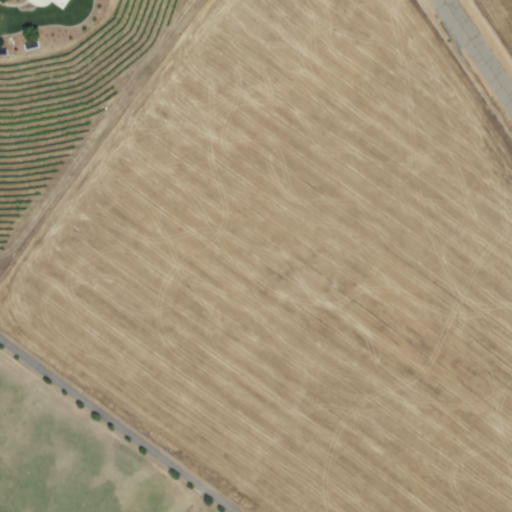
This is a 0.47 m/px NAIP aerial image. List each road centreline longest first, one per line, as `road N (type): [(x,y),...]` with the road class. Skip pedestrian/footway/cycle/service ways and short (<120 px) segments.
road 1 (residential): [(0,342),(234,511)]
road 2 (residential): [(511,100),(443,0)]
